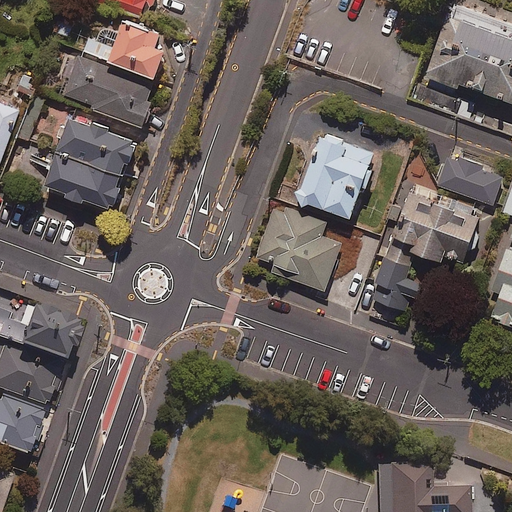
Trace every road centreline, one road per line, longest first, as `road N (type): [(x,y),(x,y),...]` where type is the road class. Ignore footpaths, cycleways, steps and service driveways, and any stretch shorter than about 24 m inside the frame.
road 1 (residential): [(204,309),(294,87),(312,79),(511,149)]
road 2 (residential): [(511,409),(204,309)]
road 3 (residential): [(157,292),(269,0)]
road 4 (residential): [(77,511),(157,292)]
road 5 (residential): [(157,292),(0,235)]
